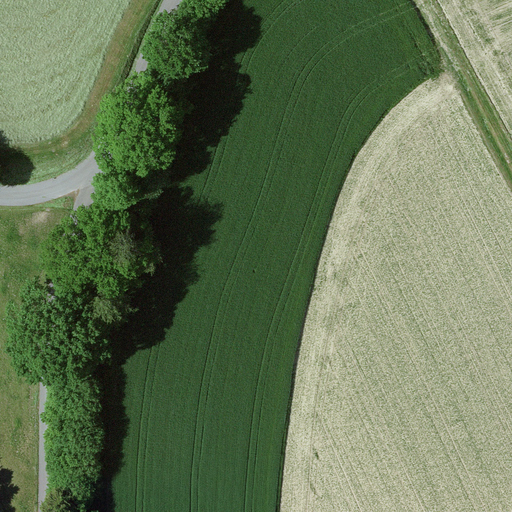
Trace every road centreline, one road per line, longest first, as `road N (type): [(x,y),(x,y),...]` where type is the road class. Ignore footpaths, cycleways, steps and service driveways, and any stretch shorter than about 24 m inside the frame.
road 1 (unclassified): [(44,511),(54,307),(101,157)]
road 2 (unclassified): [(101,157),(173,0)]
road 3 (track): [(495,129),(429,0)]
